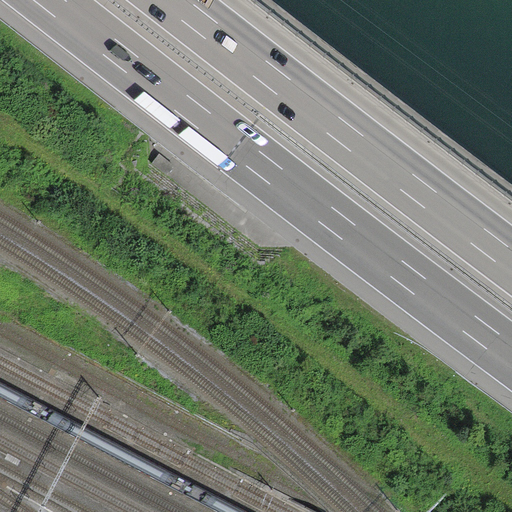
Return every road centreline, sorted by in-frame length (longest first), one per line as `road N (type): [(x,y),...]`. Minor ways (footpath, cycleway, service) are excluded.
road 1 (track): [(0,125),(423,436),(502,511)]
road 2 (motorway): [(49,0),(511,355)]
road 3 (motorway): [(511,260),(173,0)]
road 4 (track): [(261,0),(511,191)]
